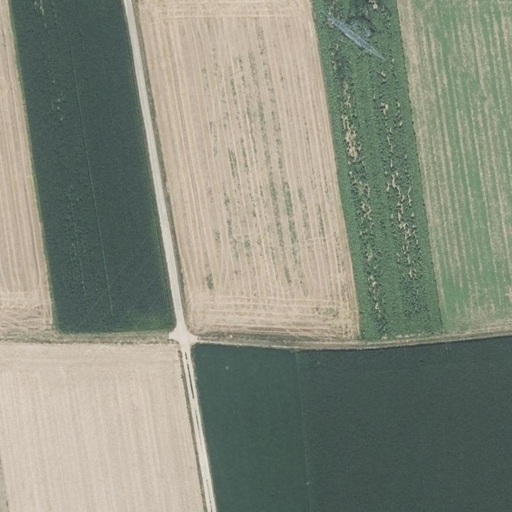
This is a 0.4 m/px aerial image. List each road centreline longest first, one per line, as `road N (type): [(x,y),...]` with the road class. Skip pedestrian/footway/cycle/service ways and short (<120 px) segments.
road 1 (track): [(127,0),(214,511)]
road 2 (track): [(0,337),(189,333),(329,344),(511,330)]
